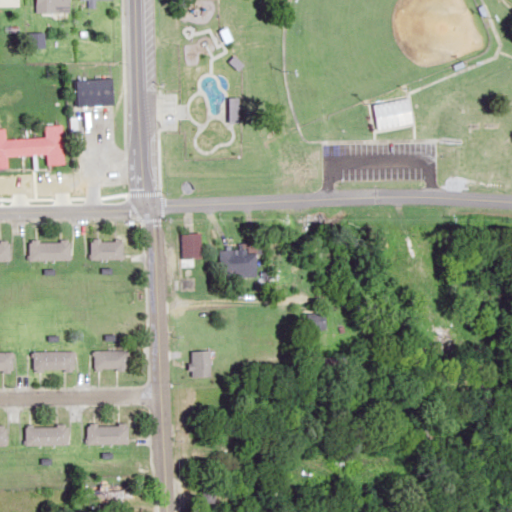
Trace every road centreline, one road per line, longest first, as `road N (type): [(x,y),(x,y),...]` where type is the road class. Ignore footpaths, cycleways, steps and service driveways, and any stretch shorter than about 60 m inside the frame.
road 1 (residential): [(163,511),(133,0)]
road 2 (residential): [(511,204),(147,204)]
road 3 (residential): [(157,394),(0,397)]
road 4 (residential): [(147,204),(0,209)]
